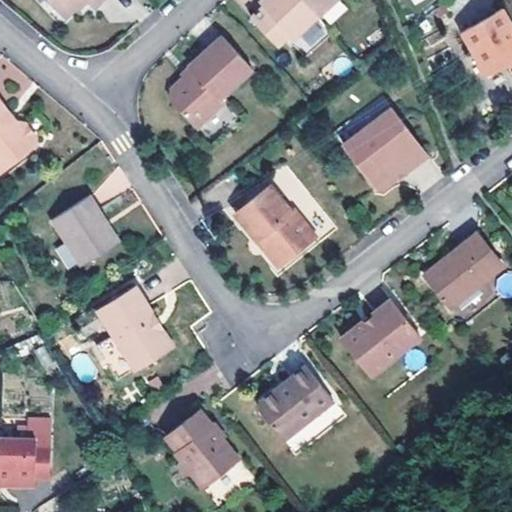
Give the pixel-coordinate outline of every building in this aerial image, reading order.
[(40,0),(41,1),(42,0),(47,0),(69,23),(88,4),(94,10),(103,0),(40,0)] [(264,0),(260,4),(264,8),(251,19),(277,49),(290,38),(293,42),(312,25),(340,0),(264,0)] [(511,23),(500,9),(464,38),(495,77),(511,63),(511,23)] [(220,39),(188,67),(197,76),(187,85),(184,82),(171,93),(169,104),(194,130),(221,108),(216,102),(249,73),(220,39)] [(178,75),(184,82),(187,85),(197,76),(188,67),(178,75)] [(0,107),(0,168),(31,144),(32,138),(22,124),(11,121),(8,124),(0,114),(0,113),(3,111),(0,107)] [(381,192),(401,175),(421,159),(385,113),(371,124),(341,148),(376,191),(381,192)] [(266,184),(231,212),(253,240),(256,237),(263,246),(261,251),(274,267),(312,236),(290,209),(287,211),(266,184)] [(82,201),(45,229),(79,272),(115,244),(82,201)] [(447,308),(470,291),(501,267),(475,233),(448,254),(421,275),(447,308)] [(253,240),(261,251),(263,246),(256,237),(253,240)] [(136,287),(100,315),(143,370),(179,342),(136,287)] [(361,322),(340,339),(354,357),(366,348),(382,367),(419,336),(388,299),(370,314),(372,316),(363,324),(361,322)] [(370,376),(382,367),(366,348),(354,357),(370,376)] [(304,366),(260,400),(258,408),(280,435),(300,420),(304,425),(332,401),(304,366)] [(198,411),(162,438),(175,453),(173,456),(178,461),(176,467),(183,476),(189,476),(199,490),(236,462),(198,411)] [(42,473),(43,435),(0,434),(0,474),(7,475),(8,480),(27,480),(27,473),(42,473)] [(243,463),(205,485),(213,499),(251,477),(243,463)]
